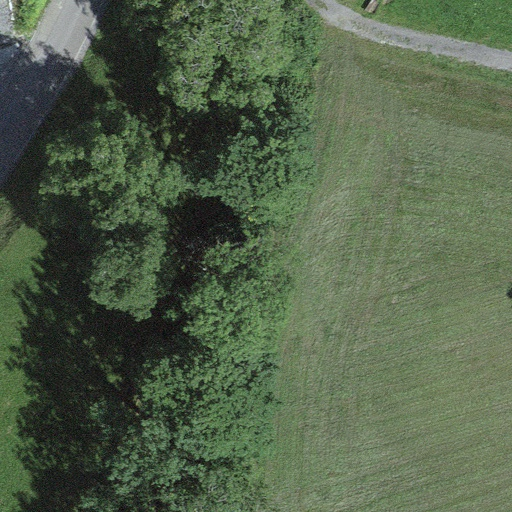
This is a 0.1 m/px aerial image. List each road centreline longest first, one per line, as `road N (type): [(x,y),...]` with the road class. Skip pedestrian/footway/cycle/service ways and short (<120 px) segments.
road 1 (track): [(511,66),(386,35),(327,0)]
road 2 (residential): [(83,0),(0,155)]
